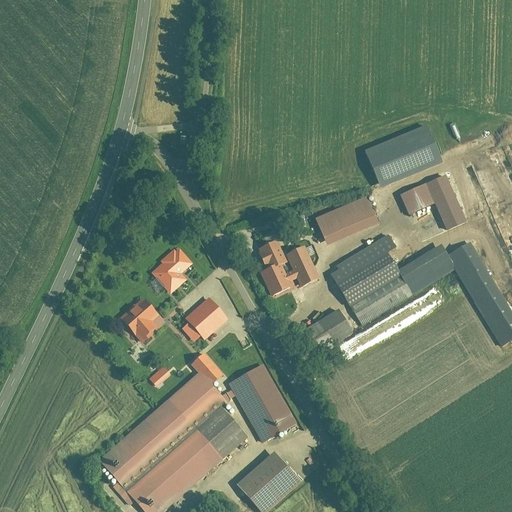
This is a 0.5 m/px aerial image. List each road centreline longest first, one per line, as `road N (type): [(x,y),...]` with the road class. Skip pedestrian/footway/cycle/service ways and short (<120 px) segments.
road 1 (residential): [(361,511),(177,182),(121,132)]
road 2 (tertiary): [(0,405),(121,132)]
road 3 (unknown): [(177,182),(208,131),(219,0)]
road 4 (tertiary): [(121,132),(147,0)]
